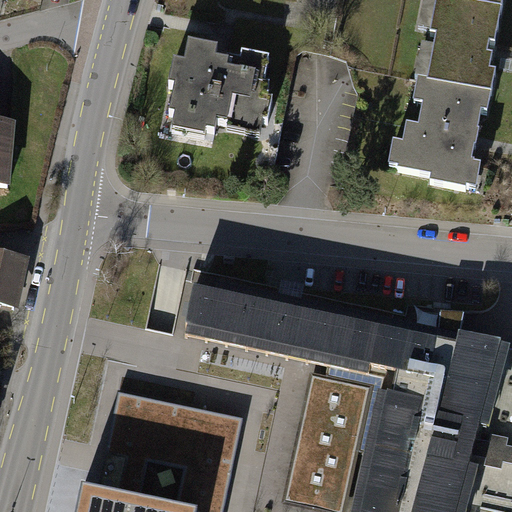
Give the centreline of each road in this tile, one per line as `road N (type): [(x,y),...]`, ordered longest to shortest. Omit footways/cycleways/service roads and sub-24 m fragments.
road 1 (residential): [(76,215),(511,255)]
road 2 (tertiary): [(76,215),(8,511)]
road 3 (tertiary): [(116,30),(76,215)]
